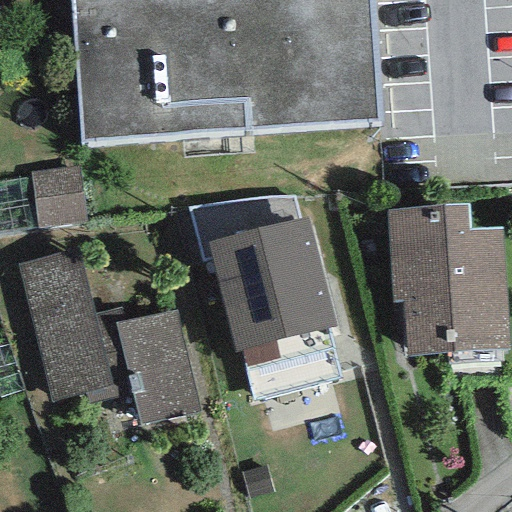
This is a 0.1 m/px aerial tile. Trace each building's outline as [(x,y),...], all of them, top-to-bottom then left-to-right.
[(70,0),(81,145),(381,125),(372,0),(70,0)] [(80,221),(73,168),(30,174),(37,227),(80,221)] [(308,218),(299,220),(294,196),(189,208),(202,261),(212,260),(235,353),(241,351),(252,399),(338,378),(326,328),(335,326),(308,218)] [(468,205),(386,209),(391,304),(406,303),(409,355),(508,350),(502,229),(470,230),(468,205)] [(77,247),(18,264),(50,403),(84,392),(89,404),(130,395),(139,421),(199,414),(177,311),(125,322),(121,306),(96,313),(77,247)]
